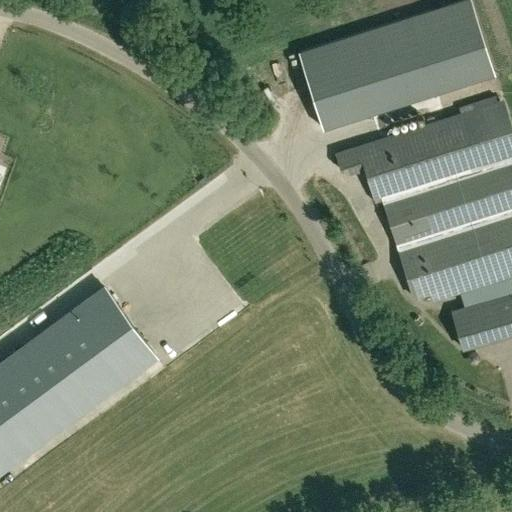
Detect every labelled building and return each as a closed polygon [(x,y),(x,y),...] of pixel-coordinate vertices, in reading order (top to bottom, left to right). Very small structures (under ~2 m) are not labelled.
[(478,99),(478,89),(461,89),(461,99),(478,99)] [(382,134),(334,150),(339,166),(346,169),(362,164),(373,198),(381,196),(411,294),(428,289),(430,297),(459,289),(463,303),(511,288),(511,118),(505,95),(497,98),(495,94),(458,105),(460,110),(382,134)] [(13,252),(2,257),(8,270),(19,264),(13,252)] [(0,366),(0,466),(152,353),(105,288),(0,366)] [(511,288),(463,303),(450,307),(460,344),(511,328),(511,288)] [(196,327),(184,335),(193,346),(204,338),(196,327)]
